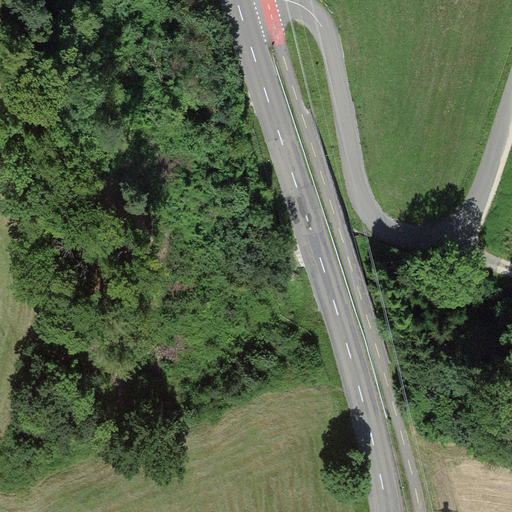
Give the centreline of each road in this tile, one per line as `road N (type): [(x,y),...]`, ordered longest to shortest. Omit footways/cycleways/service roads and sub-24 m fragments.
road 1 (tertiary): [(387,511),(360,388),(240,9)]
road 2 (unclassified): [(511,102),(470,215),(446,234),(410,237),(382,227),(362,200),(330,36),(287,0)]
